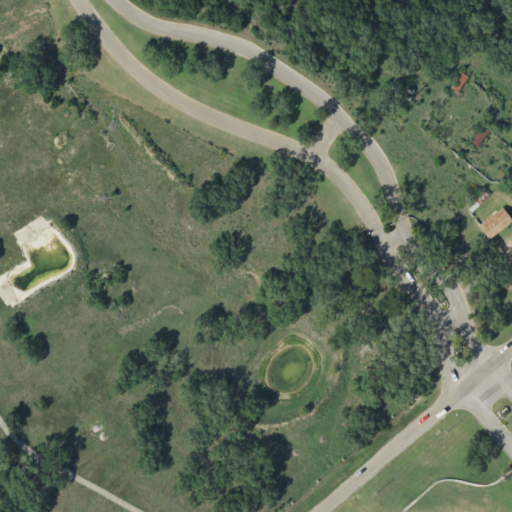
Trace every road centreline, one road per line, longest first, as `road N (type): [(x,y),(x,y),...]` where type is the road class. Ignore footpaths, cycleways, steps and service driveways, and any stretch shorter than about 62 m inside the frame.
road 1 (residential): [(78,0),(126,62),(165,93),(331,170),(385,244)]
road 2 (residential): [(409,234),(378,157),(325,101),(244,46),(154,25),(115,0)]
road 3 (tertiary): [(321,511),(511,349)]
road 4 (residential): [(385,244),(435,313),(454,377),(511,448)]
road 5 (residential): [(511,393),(474,341),(450,284),(427,266),(409,234)]
